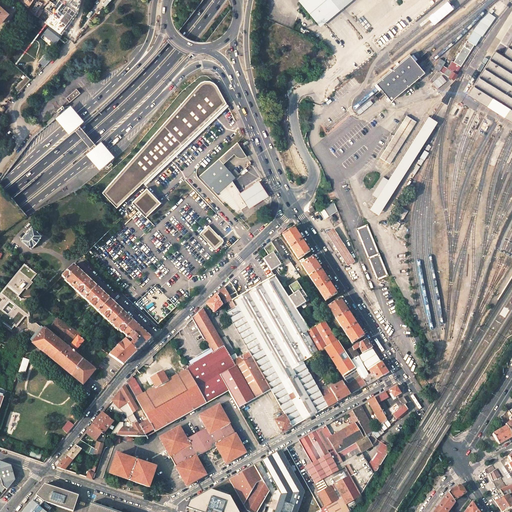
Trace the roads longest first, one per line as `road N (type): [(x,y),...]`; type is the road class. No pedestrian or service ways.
road 1 (trunk): [(0,215),(147,87),(220,0)]
road 2 (trunk): [(207,0),(117,101),(0,200)]
road 3 (residential): [(160,509),(401,374)]
road 4 (tertiary): [(401,374),(293,207)]
road 5 (trunk): [(139,60),(0,187)]
road 6 (tertiary): [(159,339),(293,207)]
road 7 (trunk): [(0,223),(139,110)]
road 8 (tertiary): [(45,469),(159,339)]
road 9 (residential): [(0,164),(17,139),(17,100),(70,42)]
road 10 (trunk): [(139,110),(201,63),(216,67),(243,102)]
road 11 (trunk): [(261,127),(246,44),(250,0)]
road 12 (residential): [(45,469),(160,509)]
